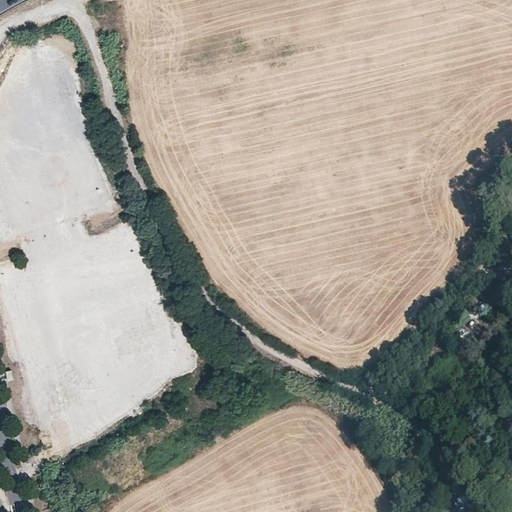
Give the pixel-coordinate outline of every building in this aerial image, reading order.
[(45,102),(58,98),(56,92),(43,96),(45,102)] [(70,114),(76,111),(71,98),(65,100),(70,114)] [(26,111),(31,117),(41,109),(37,104),(26,111)] [(19,134),(28,122),(22,118),(14,130),(19,134)] [(21,142),(15,154),(26,160),(32,147),(21,142)] [(0,146),(0,145),(0,163),(1,164),(10,153),(0,146)] [(92,169),(98,167),(92,154),(87,156),(92,169)] [(53,178),(67,176),(66,164),(52,166),(53,178)] [(94,174),(99,189),(105,187),(101,172),(94,174)] [(31,175),(16,179),(19,191),(34,188),(31,175)] [(19,199),(26,229),(85,214),(77,184),(19,199)] [(11,187),(5,189),(11,203),(17,201),(11,187)] [(107,207),(113,205),(107,190),(101,193),(107,207)] [(0,233),(0,240),(9,238),(8,232),(0,233)] [(120,259),(127,247),(119,242),(111,254),(120,259)] [(130,344),(141,303),(126,259),(82,247),(40,261),(28,304),(43,349),(84,360),(130,344)] [(16,291),(30,293),(32,279),(18,277),(16,291)] [(171,345),(182,340),(175,324),(164,329),(171,345)] [(160,361),(172,349),(167,344),(155,356),(160,361)] [(122,360),(131,370),(144,360),(135,349),(122,360)] [(112,368),(109,354),(97,357),(100,371),(112,368)] [(149,388),(163,378),(158,372),(145,383),(149,388)] [(35,375),(37,392),(50,390),(47,373),(35,375)] [(32,421),(38,419),(34,399),(27,400),(32,421)] [(424,453),(451,511),(466,504),(439,447),(424,453)]
